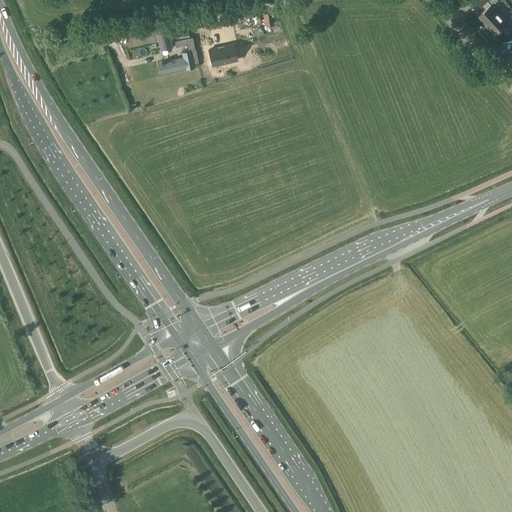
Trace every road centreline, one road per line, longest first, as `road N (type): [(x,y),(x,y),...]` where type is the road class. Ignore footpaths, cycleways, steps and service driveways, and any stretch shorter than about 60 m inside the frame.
road 1 (primary): [(199,327),(33,78),(0,1)]
road 2 (primary): [(0,42),(79,195),(177,336)]
road 3 (unclassified): [(73,422),(89,448),(105,454),(191,419),(260,511)]
road 4 (tertiary): [(306,289),(511,190)]
road 5 (primary): [(326,511),(212,347)]
road 6 (primary): [(191,357),(297,511)]
road 7 (unclassified): [(62,398),(0,256)]
road 8 (secondary): [(73,422),(191,357)]
road 9 (secondary): [(177,336),(62,398)]
